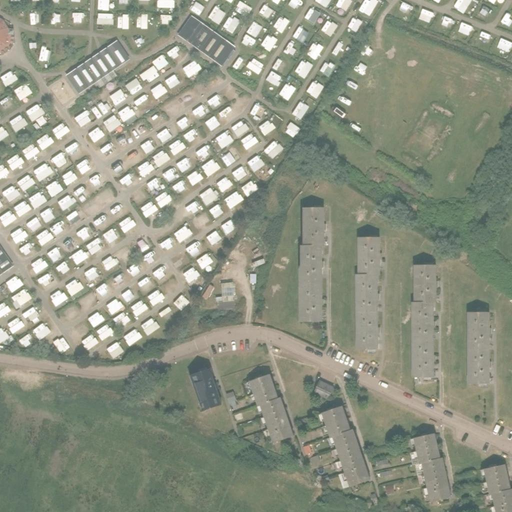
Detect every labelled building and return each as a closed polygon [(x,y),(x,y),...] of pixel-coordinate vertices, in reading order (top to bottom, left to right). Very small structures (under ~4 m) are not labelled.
[(99,0),(100,10),(111,10),(110,0),(99,0)] [(340,0),(338,4),(347,11),(354,1),(352,0),(340,0)] [(466,13),(473,0),(459,0),(456,7),(466,13)] [(248,17),(253,7),(240,1),(235,11),(248,17)] [(260,12),(269,18),(274,10),(266,4),(260,12)] [(220,24),(227,12),(216,5),(209,18),(220,24)] [(312,7),(306,18),(316,24),(322,13),(312,7)] [(99,24),(115,24),(115,13),(99,13),(99,24)] [(131,28),(130,14),(119,14),(119,28),(131,28)] [(149,27),(149,15),(139,15),(138,27),(149,27)] [(233,34),(241,21),(231,15),(223,27),(233,34)] [(282,15),(274,27),(283,33),(291,21),(282,15)] [(234,48),(190,16),(176,35),(220,67),(234,48)] [(355,16),(349,27),(358,32),(364,22),(355,16)] [(0,55),(2,55),(11,48),(14,39),(12,28),(1,21),(0,19),(0,55)] [(322,30),(332,37),(339,26),(329,19),(322,30)] [(257,38),(264,26),(254,21),(248,32),(257,38)] [(300,26),(294,37),(304,43),(311,32),(300,26)] [(262,45),(272,51),(279,39),(269,33),(262,45)] [(254,46),(257,38),(247,34),(243,42),(254,46)] [(116,41),(65,75),(78,94),(128,60),(116,41)] [(315,42),(307,54),(317,60),(325,47),(315,42)] [(339,55),(344,44),(340,42),(334,53),(339,55)] [(174,60),(182,54),(177,46),(169,52),(174,60)] [(153,61),(160,70),(170,63),(164,54),(153,61)] [(241,70),(247,60),(240,56),(234,66),(241,70)] [(254,57),(248,67),(260,74),(266,64),(254,57)] [(280,57),(273,68),(284,74),(291,63),(280,57)] [(190,78),(203,69),(197,59),(184,68),(190,78)] [(296,72),(306,78),(314,65),(303,59),(296,72)] [(325,72),(329,75),(337,66),(333,62),(325,72)] [(149,83),(162,75),(155,65),(142,74),(149,83)] [(15,71),(2,76),(6,86),(19,81),(15,71)] [(272,71),(267,80),(278,86),(283,76),(272,71)] [(175,73),(166,80),(172,89),(182,82),(175,73)] [(138,78),(127,85),(133,95),(144,88),(138,78)] [(313,94),(318,83),(313,81),(308,92),(313,94)] [(29,83),(16,89),(20,100),(33,94),(29,83)] [(164,83),(152,89),(156,98),(168,93),(164,83)] [(280,95),(290,101),(297,88),(288,83),(280,95)] [(121,89),(112,96),(118,105),(127,98),(121,89)] [(135,101),(142,112),(153,105),(147,94),(135,101)] [(217,95),(209,101),(215,108),(222,103),(217,95)] [(299,101),(294,115),(304,119),(309,105),(299,101)] [(27,111),(33,121),(46,113),(40,103),(27,111)] [(251,114),(262,120),(268,109),(257,103),(251,114)] [(208,112),(202,105),(194,111),(199,118),(208,112)] [(76,118),(82,127),(93,120),(87,110),(76,118)] [(17,132),(29,125),(23,114),(10,121),(17,132)] [(111,132),(123,124),(116,114),(104,122),(111,132)] [(207,122),(212,130),(221,124),(216,116),(207,122)] [(266,136),(277,128),(270,119),(260,127),(266,136)] [(60,139),(71,131),(65,122),(54,130),(60,139)] [(295,138),(302,128),(292,122),(285,131),(295,138)] [(4,125),(0,128),(0,141),(10,135),(4,125)] [(100,127),(90,134),(95,142),(105,135),(100,127)] [(163,142),(173,137),(169,128),(158,133),(163,142)] [(190,142),(198,137),(194,129),(186,134),(190,142)] [(216,138),(223,148),(234,141),(228,131),(216,138)] [(49,133),(38,140),(44,150),(55,142),(49,133)] [(170,146),(175,155),(187,148),(181,139),(170,146)] [(147,154),(156,148),(151,140),(142,145),(147,154)] [(277,140),(266,150),(274,159),(285,148),(277,140)] [(40,154),(36,144),(24,149),(28,159),(40,154)] [(72,146),(61,153),(63,156),(74,149),(72,146)] [(224,153),(232,164),(242,157),(234,146),(224,153)] [(153,157),(160,167),(172,159),(165,149),(153,157)] [(14,170),(25,163),(19,153),(8,161),(14,170)] [(255,172),(266,164),(259,154),(248,162),(255,172)] [(214,158),(202,166),(209,176),(221,168),(214,158)] [(83,174),(93,169),(88,160),(78,165),(83,174)] [(144,177),(156,170),(150,160),(138,168),(144,177)] [(40,181),(54,173),(48,162),(34,171),(40,181)] [(0,166),(0,179),(10,174),(5,164),(0,166)] [(245,164),(232,171),(238,181),(251,174),(245,164)] [(192,185),(204,181),(200,171),(189,175),(192,185)] [(128,187),(135,181),(130,174),(123,179),(128,187)] [(23,190),(36,185),(31,175),(19,181),(23,190)] [(224,192),(234,185),(227,176),(217,184),(224,192)] [(174,186),(179,192),(188,186),(183,179),(174,186)] [(54,196),(64,189),(57,180),(47,187),(54,196)] [(252,180),(242,188),(249,197),(259,188),(252,180)] [(10,202),(21,196),(16,185),(4,191),(10,202)] [(212,187),(201,194),(207,205),(219,198),(212,187)] [(231,209),(245,200),(239,190),(225,199),(231,209)] [(162,208),(173,201),(168,191),(156,198),(162,208)] [(33,202),(43,196),(40,192),(30,198),(33,202)] [(71,193),(59,202),(65,210),(77,202),(71,193)] [(20,216),(32,210),(27,200),(15,206),(20,216)] [(192,214),(203,208),(198,200),(187,207),(192,214)] [(147,217),(159,211),(154,201),(142,207),(147,217)] [(46,223),(56,218),(51,208),(41,213),(46,223)] [(7,227),(18,219),(12,210),(0,217),(7,227)] [(321,210),(297,210),(297,248),(319,248),(321,248),(321,228),(321,210)] [(71,220),(80,214),(77,211),(68,216),(71,220)] [(197,216),(200,225),(210,222),(207,213),(197,216)] [(126,233),(138,225),(131,216),(120,224),(126,233)] [(29,230),(39,225),(36,219),(26,224),(29,230)] [(175,233),(181,242),(194,234),(188,225),(175,233)] [(12,233),(17,243),(29,237),(24,227),(12,233)] [(114,228),(103,234),(109,244),(120,237),(114,228)] [(55,238),(48,229),(37,236),(43,246),(55,238)] [(213,245),(222,238),(217,230),(208,237),(213,245)] [(163,241),(167,249),(175,245),(171,237),(163,241)] [(99,238),(87,245),(93,254),(104,247),(99,238)] [(377,256),(377,241),(355,241),(355,278),(374,277),(377,277),(377,256)] [(21,248),(26,255),(34,250),(29,243),(21,248)] [(49,252),(54,260),(63,255),(58,247),(49,252)] [(0,248),(0,273),(12,265),(0,248)] [(78,264),(90,258),(84,248),(73,255),(78,264)] [(295,248),(294,286),(319,286),(319,266),(319,248),(297,248),(295,248)] [(209,253),(198,260),(204,269),(215,262),(209,253)] [(109,270),(119,264),(113,255),(103,261),(109,270)] [(49,266),(43,257),(32,264),(37,273),(49,266)] [(57,267),(63,275),(72,269),(66,261),(57,267)] [(189,283),(201,275),(195,266),(183,274),(189,283)] [(432,286),(432,268),(410,268),(410,305),(430,305),(432,305),(432,286)] [(89,280),(98,277),(94,269),(86,272),(89,280)] [(12,292),(24,285),(18,275),(6,282),(12,292)] [(139,283),(145,291),(154,284),(149,276),(139,283)] [(352,278),(352,314),(375,314),(375,298),(374,277),(355,278),(352,278)] [(72,295),(84,289),(79,278),(67,285),(72,295)] [(233,310),(233,286),(216,285),(216,309),(233,310)] [(319,303),(319,286),(294,286),(294,323),(319,323),(319,303)] [(14,295),(20,306),(32,299),(26,289),(14,295)] [(62,290),(51,295),(56,304),(66,298),(62,290)] [(183,294),(175,303),(183,310),(191,301),(183,294)] [(118,298),(107,305),(113,314),(124,307),(118,298)] [(137,317),(149,309),(143,300),(131,307),(137,317)] [(0,318),(11,312),(5,302),(0,305),(0,318)] [(408,305),(408,342),(430,342),(430,326),(430,305),(410,305),(408,305)] [(30,322),(41,316),(35,306),(24,313),(30,322)] [(163,317),(173,310),(170,307),(160,313),(163,317)] [(119,328),(131,322),(125,312),(114,318),(119,328)] [(375,332),(375,314),(352,314),(353,351),(375,350),(375,332)] [(466,314),(466,349),(488,349),(487,331),(487,314),(466,314)] [(20,317),(8,323),(13,333),(25,327),(20,317)] [(148,336),(161,328),(154,317),(142,326),(148,336)] [(40,340),(52,332),(45,322),(33,330),(40,340)] [(97,331),(103,340),(115,333),(108,323),(97,331)] [(0,344),(10,337),(3,327),(0,328),(0,344)] [(130,346),(143,338),(137,328),(124,337),(130,346)] [(21,340),(26,347),(34,342),(29,334),(21,340)] [(89,351),(100,343),(93,334),(82,341),(89,351)] [(119,341),(108,348),(115,358),(125,351),(119,341)] [(430,360),(430,342),(408,342),(409,379),(430,378),(430,360)] [(488,349),(466,349),(466,383),(488,383),(488,365),(488,349)] [(188,377),(199,414),(217,409),(206,372),(188,377)] [(265,377),(244,384),(248,397),(269,390),(265,377)] [(328,403),(333,393),(315,384),(311,394),(328,403)] [(269,390),(248,397),(252,409),(256,408),(273,403),(269,390)] [(273,403),(256,408),(260,421),(281,414),(276,401),(273,403)] [(338,412),(319,418),(322,430),(342,424),(338,412)] [(281,414),(260,421),(264,434),(285,427),(281,414)] [(342,424),(322,430),(326,441),(328,440),(345,435),(342,424)] [(285,427),(264,434),(268,447),(289,440),(285,427)] [(345,435),(328,440),(333,454),(354,447),(350,433),(345,435)] [(431,438),(410,442),(412,453),(433,449),(431,438)] [(354,447),(333,454),(337,466),(358,459),(354,447)] [(433,449),(412,453),(414,464),(417,464),(435,460),(433,449)] [(358,459),(337,466),(341,478),(362,471),(358,459)] [(435,460),(417,464),(420,478),(441,474),(438,460),(435,460)] [(479,472),(482,484),(504,480),(501,468),(479,472)] [(362,471),(341,478),(345,491),(366,484),(362,471)] [(441,474),(420,478),(423,492),(444,487),(441,474)] [(506,492),(504,480),(482,484),(484,496),(487,496),(506,492)] [(444,487),(423,492),(426,505),(447,501),(444,487)] [(487,496),(490,509),(511,505),(508,491),(506,492),(487,496)]
